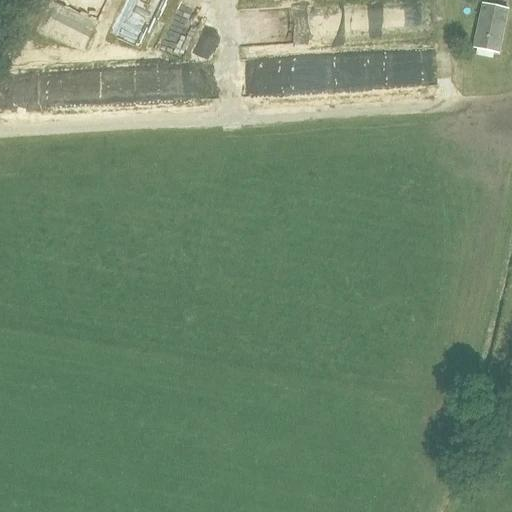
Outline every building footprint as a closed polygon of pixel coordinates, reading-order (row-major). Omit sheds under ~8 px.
[(139,0),(122,39),(148,51),(171,0),(139,0)] [(195,59),(218,15),(197,4),(174,48),(195,59)] [(498,53),(507,10),(483,5),(474,48),(498,53)] [(314,37),(444,39),(445,9),(315,7),(314,37)] [(176,64),(146,65),(148,97),(218,93),(218,82),(199,83),(198,72),(176,73),(176,64)]
